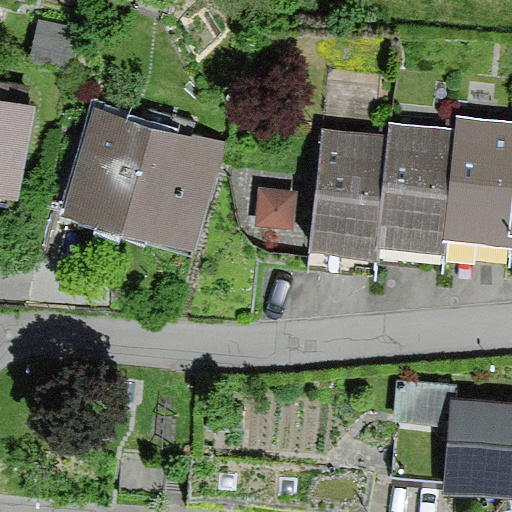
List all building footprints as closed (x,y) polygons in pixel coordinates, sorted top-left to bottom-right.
[(0,196),(8,198),(26,104),(0,99),(3,84),(0,83),(0,196)] [(142,132),(109,122),(107,127),(65,119),(50,189),(87,197),(200,231),(226,141),(192,131),(195,120),(149,107),(142,132)] [(511,232),(511,119),(458,114),(457,127),(446,229),(511,236),(511,232)] [(446,229),(457,127),(391,120),(390,134),(379,235),(444,242),(446,229)] [(379,235),(390,134),(322,127),(310,242),(377,249),(379,235)] [(511,403),(452,399),(449,427),(395,422),(391,472),(445,477),(445,479),(495,483),(496,471),(511,472),(511,403)] [(166,453),(123,450),(120,490),(163,494),(166,453)]
